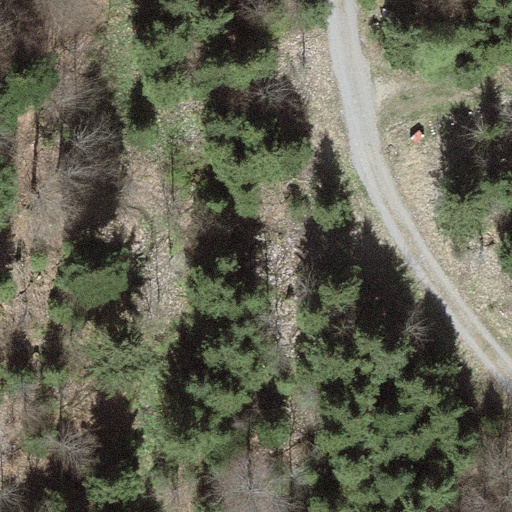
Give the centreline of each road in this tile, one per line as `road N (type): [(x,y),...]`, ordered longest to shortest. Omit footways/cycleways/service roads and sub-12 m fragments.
road 1 (track): [(511,389),(411,246),(366,165),(346,104),(336,0)]
road 2 (track): [(346,104),(511,65)]
